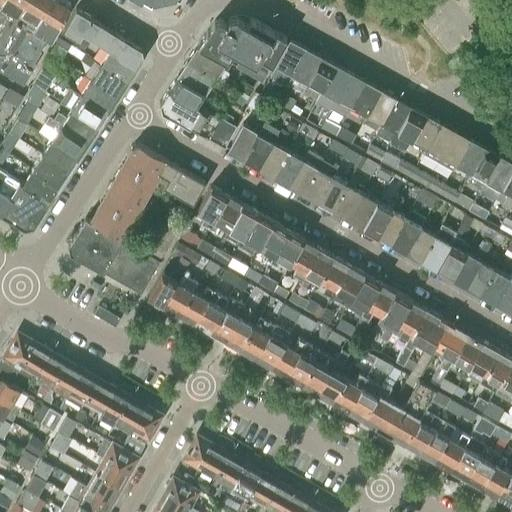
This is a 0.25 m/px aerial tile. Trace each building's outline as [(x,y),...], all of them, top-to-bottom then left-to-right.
[(0,0),(0,39),(15,15),(23,0),(0,0)] [(0,39),(0,69),(4,72),(17,51),(47,0),(23,0),(15,15),(0,39)] [(47,0),(17,51),(4,72),(22,83),(35,62),(32,60),(41,46),(39,46),(46,34),(50,37),(70,3),(64,0),(47,0)] [(141,47),(93,17),(76,7),(64,27),(65,28),(61,33),(84,48),(87,43),(88,44),(92,38),(109,49),(110,47),(137,65),(143,55),(141,47)] [(213,19),(197,44),(225,60),(227,61),(234,48),(255,60),(259,54),(262,56),(258,63),(268,69),(286,36),(242,12),(240,17),(235,14),(229,15),(226,21),(220,17),(213,19)] [(305,47),(290,38),(276,63),(283,67),(275,82),(283,86),(305,47)] [(197,44),(187,59),(215,75),(225,60),(197,44)] [(109,49),(100,62),(127,80),(137,65),(110,47),(109,49)] [(286,81),(301,89),(320,55),(305,47),(286,81)] [(302,91),(316,99),(335,63),(320,55),(301,89),(302,90),(302,91)] [(235,65),(261,79),(266,71),(240,56),(235,65)] [(187,59),(178,74),(206,90),(215,75),(187,59)] [(100,62),(90,77),(117,95),(127,80),(100,62)] [(324,117),(330,106),(350,71),(335,63),(316,99),(315,101),(323,106),(318,114),(319,115),(314,123),(319,126),(320,126),(324,117)] [(345,114),(350,104),(364,80),(350,71),(330,106),(345,114)] [(178,74),(168,89),(196,105),(196,104),(206,90),(178,74)] [(90,77),(80,92),(107,110),(117,95),(90,77)] [(350,104),(365,113),(379,88),(364,80),(350,104)] [(46,91),(33,83),(27,92),(30,94),(28,99),(37,105),(46,91)] [(24,95),(8,87),(8,88),(0,101),(0,106),(8,111),(13,102),(18,105),(24,95)] [(394,96),(379,88),(365,113),(367,114),(363,121),(377,128),(394,96)] [(168,89),(159,101),(161,109),(171,115),(207,136),(214,125),(213,125),(218,117),(196,104),(196,105),(168,89)] [(80,92),(71,107),(97,125),(107,110),(80,92)] [(296,99),(285,93),(279,104),(291,109),(294,103),(296,99)] [(375,132),(390,141),(409,104),(394,96),(377,128),(375,132)] [(37,105),(28,99),(18,115),(28,121),(37,105)] [(302,108),(294,103),(291,109),(299,114),(302,108)] [(404,149),(410,138),(424,112),(409,104),(390,141),(390,142),(404,149)] [(58,110),(53,117),(87,140),(97,125),(71,107),(65,115),(58,110)] [(410,138),(425,146),(438,121),(424,112),(410,138)] [(28,121),(18,115),(9,131),(19,137),(28,122),(28,121)] [(56,129),(51,137),(78,154),(87,140),(53,117),(49,115),(44,122),(56,129)] [(214,125),(207,136),(224,145),(236,124),(219,115),(218,117),(213,125),(214,125)] [(340,125),(324,117),(320,126),(335,134),(340,125)] [(318,129),(303,121),(303,122),(298,129),(313,138),(317,130),(318,129)] [(421,152),(436,160),(453,129),(438,121),(425,146),(421,152)] [(228,147),(243,156),(257,132),(242,123),(228,147)] [(257,132),(243,156),(258,164),(279,129),(271,125),(265,136),(257,132)] [(355,133),(340,125),(335,134),(350,141),(355,133)] [(279,129),(258,164),(273,173),(287,148),(281,145),(288,132),(280,127),(279,129)] [(451,168),(454,162),(468,137),(453,129),(436,160),(451,168)] [(19,137),(9,131),(0,144),(0,145),(9,152),(19,137)] [(51,137),(41,152),(68,170),(78,154),(51,137)] [(347,146),(332,137),(331,138),(327,146),(342,154),(347,146)] [(454,162),(469,170),(483,145),(468,137),(454,162)] [(132,144),(122,160),(154,178),(158,171),(165,158),(137,142),(132,144)] [(385,150),(370,142),(366,150),(380,158),(385,150)] [(9,152),(0,145),(0,159),(2,161),(9,152)] [(478,189),(484,179),(498,153),(483,145),(469,170),(464,179),(476,185),(474,187),(478,189)] [(362,154),(347,146),(342,154),(357,163),(362,154)] [(273,173),(288,181),(302,157),(287,148),(273,173)] [(288,181),(302,190),(321,156),(307,148),(302,157),(288,181)] [(399,158),(385,150),(380,158),(380,159),(394,167),(399,158)] [(41,152),(31,167),(58,185),(68,170),(41,152)] [(493,197),(499,187),(511,162),(511,161),(498,153),(484,179),(478,189),(493,197)] [(377,162),(362,154),(357,163),(356,166),(370,174),(377,162)] [(331,174),(336,165),(337,163),(334,161),(333,163),(321,156),(302,190),(317,198),(331,174)] [(165,158),(158,171),(154,178),(154,179),(192,201),(203,180),(165,158)] [(414,166),(399,158),(394,167),(410,175),(414,166)] [(122,160),(112,180),(143,198),(154,179),(154,178),(122,160)] [(508,206),(511,198),(511,162),(499,187),(508,192),(502,203),(508,206)] [(429,174),(414,166),(410,175),(424,183),(429,174)] [(0,167),(0,210),(24,225),(32,223),(48,199),(19,180),(0,167)] [(19,180),(48,199),(58,185),(31,167),(21,181),(19,180)] [(317,198),(332,207),(346,182),(331,174),(317,198)] [(346,182),(332,207),(347,215),(361,191),(353,186),(357,178),(350,174),(346,182)] [(444,183),(429,174),(424,183),(439,191),(444,183)] [(112,180),(101,199),(132,217),(143,198),(112,180)] [(459,191),(444,183),(439,191),(454,200),(459,192),(459,191)] [(200,221),(208,226),(226,193),(211,184),(197,208),(205,213),(200,221)] [(436,196),(422,187),(417,196),(432,204),(436,196)] [(347,215),(361,224),(375,199),(361,191),(347,215)] [(473,200),(459,192),(454,200),(468,208),(472,201),(473,200)] [(219,221),(228,226),(242,202),(226,193),(208,226),(215,230),(219,221)] [(132,217),(101,199),(90,219),(121,237),(132,217)] [(361,224),(376,232),(390,207),(375,199),(361,224)] [(405,216),(397,211),(402,202),(396,199),(391,208),(390,207),(376,232),(391,241),(405,216)] [(488,209),(472,201),(468,208),(484,217),(488,209)] [(242,202),(228,226),(223,234),(239,243),(257,210),(242,202)] [(405,249),(419,224),(424,216),(409,208),(405,216),(391,241),(405,249)] [(239,243),(246,248),(254,252),(258,244),(272,219),(257,210),(239,243)] [(472,217),(466,213),(458,226),(465,230),(468,224),(472,217)] [(85,216),(74,232),(66,244),(67,245),(69,250),(68,251),(119,279),(118,280),(140,292),(158,260),(85,216)] [(482,221),(473,216),(472,217),(468,224),(477,229),(482,221)] [(511,220),(505,216),(499,226),(511,233),(511,220)] [(262,257),(269,261),(288,228),(272,219),(258,244),(266,248),(262,257)] [(497,230),(482,221),(477,229),(492,237),(496,230),(497,230)] [(434,233),(420,257),(435,266),(454,233),(455,231),(441,222),(435,233),(434,233)] [(162,223),(159,229),(166,233),(170,227),(162,223)] [(405,249),(420,257),(434,233),(419,224),(405,249)] [(166,233),(166,234),(171,237),(175,230),(170,227),(166,233)] [(198,233),(186,227),(181,236),(192,242),(192,241),(197,244),(200,237),(197,235),(198,233)] [(281,257),(289,261),(303,237),(288,228),(269,261),(277,265),(281,257)] [(156,234),(163,238),(166,234),(166,233),(159,229),(156,234)] [(504,234),(496,230),(492,237),(500,242),(504,234)] [(450,275),(464,250),(469,242),(454,233),(435,266),(450,275)] [(153,240),(160,244),(162,241),(163,238),(156,234),(153,240)] [(162,241),(167,244),(171,237),(166,234),(163,238),(162,241)] [(293,274),(300,278),(319,245),(303,237),(289,261),(297,266),(293,274)] [(217,247),(201,238),(196,246),(212,255),(217,247)] [(465,283),(479,258),(488,241),(485,239),(474,255),(464,250),(450,275),(465,283)] [(160,244),(153,240),(149,245),(157,250),(158,248),(160,244)] [(158,248),(163,251),(167,244),(162,241),(160,244),(158,248)] [(201,254),(177,241),(172,250),(196,264),(201,254)] [(493,266),(486,262),(488,258),(490,259),(497,246),(488,241),(479,258),(465,283),(479,292),(493,266)] [(157,250),(149,245),(146,251),(153,256),(157,250)] [(319,245),(300,278),(297,282),(305,286),(307,282),(312,274),(320,279),(334,254),(319,245)] [(232,255),(217,247),(212,255),(227,264),(232,255)] [(153,256),(159,259),(163,251),(158,248),(157,250),(153,256)] [(323,292),(330,296),(349,263),(334,254),(320,279),(328,283),(323,292)] [(248,265),(232,255),(227,264),(244,273),(248,265)] [(218,264),(209,258),(204,268),(214,273),(218,264)] [(330,296),(338,300),(345,304),(350,296),(364,272),(349,263),(330,296)] [(262,273),(248,265),(244,273),(258,281),(262,273)] [(479,292),(494,300),(508,275),(493,266),(479,292)] [(181,272),(163,305),(178,313),(192,289),(197,281),(188,275),(191,270),(184,267),(181,272)] [(147,296),(163,305),(181,272),(175,268),(170,276),(161,271),(147,296)] [(508,275),(494,300),(509,309),(511,303),(511,271),(510,276),(508,275)] [(364,272),(350,296),(345,304),(360,313),(379,280),(364,272)] [(278,281),(262,273),(258,281),(273,290),(277,283),(278,281)] [(101,284),(92,279),(90,284),(98,289),(101,284)] [(360,313),(361,313),(355,324),(350,334),(349,335),(356,338),(368,317),(373,309),(381,313),(395,289),(379,280),(360,313)] [(292,292),(277,283),(273,290),(288,299),(292,292)] [(178,313),(194,322),(212,290),(205,285),(200,293),(192,289),(178,313)] [(387,339),(410,298),(395,289),(381,313),(376,322),(384,326),(379,335),(387,339)] [(209,331),(223,306),(227,298),(212,290),(194,322),(209,331)] [(308,299),(293,290),(292,292),(288,299),(303,307),(308,299)] [(224,340),(243,307),(245,304),(229,295),(227,298),(223,306),(209,331),(224,340)] [(398,335),(406,339),(411,331),(425,307),(410,298),(387,339),(394,343),(398,335)] [(281,312),(296,320),(301,312),(285,304),(281,312)] [(93,313),(101,317),(106,309),(98,305),(93,313)] [(224,340),(239,348),(253,324),(246,319),(250,311),(243,307),(224,340)] [(406,339),(403,344),(395,359),(411,369),(416,361),(407,356),(417,338),(430,345),(446,318),(425,307),(411,331),(406,339)] [(106,309),(101,317),(114,325),(119,317),(106,309)] [(316,321),(301,312),(296,320),(311,329),(316,321)] [(274,324),(266,320),(258,316),(253,324),(239,348),(255,357),(274,324)] [(350,334),(355,324),(340,316),(335,326),(350,334)] [(444,353),(438,364),(429,380),(436,384),(441,375),(446,368),(453,355),(452,355),(466,330),(446,318),(430,345),(444,353)] [(270,366),(284,341),(289,333),(274,324),(255,357),(270,366)] [(332,329),(321,324),(318,329),(319,334),(327,339),(328,335),(332,329)] [(343,336),(332,329),(328,335),(340,342),(343,336)] [(456,368),(463,372),(482,339),(466,330),(452,355),(453,355),(461,359),(456,368)] [(14,333),(0,358),(0,376),(9,382),(20,363),(19,363),(33,340),(20,332),(14,333)] [(286,375),(304,342),(308,336),(300,332),(297,338),(292,346),(284,341),(270,366),(286,375)] [(463,372),(471,376),(478,380),(483,372),(497,348),(482,339),(463,372)] [(20,363),(9,382),(19,387),(25,377),(29,379),(30,377),(32,378),(35,372),(49,349),(33,340),(19,363),(20,363)] [(301,383),(315,359),(319,351),(304,342),(286,375),(301,383)] [(377,356),(361,347),(358,353),(373,363),(377,356)] [(511,356),(497,348),(483,372),(478,380),(494,389),(511,357),(511,356)] [(49,349),(35,372),(44,377),(39,385),(47,389),(51,382),(65,358),(49,349)] [(334,359),(327,355),(319,351),(315,359),(301,383),(316,392),(334,359)] [(337,372),(342,364),(346,356),(339,351),(334,359),(316,392),(331,401),(345,376),(337,372)] [(392,364),(377,356),(373,363),(372,364),(387,372),(392,364)] [(511,357),(494,389),(501,393),(509,398),(511,392),(511,357)] [(53,388),(59,386),(67,391),(81,367),(65,358),(51,382),(47,389),(47,390),(47,391),(51,393),(53,388)] [(385,395),(391,384),(400,369),(392,364),(387,372),(383,380),(380,385),(375,393),(362,418),(378,427),(383,430),(398,403),(385,395)] [(80,406),(83,400),(97,376),(81,367),(67,391),(68,391),(64,397),(80,406)] [(331,401),(347,409),(365,377),(358,373),(353,380),(345,376),(331,401)] [(457,384),(441,375),(436,384),(451,392),(457,384)] [(0,376),(0,396),(18,407),(27,392),(19,387),(9,382),(0,376)] [(112,385),(97,376),(83,400),(99,409),(112,385)] [(362,418),(375,393),(380,385),(365,377),(347,409),(362,418)] [(388,433),(403,442),(423,407),(429,396),(434,388),(418,379),(403,406),(398,403),(383,430),(388,433)] [(129,394),(112,385),(99,409),(115,418),(129,394)] [(465,389),(457,385),(453,392),(461,396),(465,389)] [(449,397),(434,388),(429,396),(445,405),(449,398),(449,397)] [(47,391),(46,390),(42,397),(49,401),(52,397),(51,393),(47,391)] [(122,442),(131,427),(145,404),(129,394),(115,418),(106,434),(122,442)] [(482,410),(488,400),(478,395),(472,404),(482,410)] [(0,396),(0,415),(10,422),(18,407),(0,396)] [(464,405),(449,398),(445,405),(445,406),(459,414),(459,413),(464,405)] [(498,419),(503,409),(488,400),(482,410),(498,419)] [(145,404),(131,427),(122,442),(139,452),(144,443),(135,438),(139,432),(148,437),(161,413),(145,404)] [(477,412),(464,405),(459,413),(470,419),(472,416),(474,417),(477,412)] [(61,413),(51,406),(41,421),(52,428),(61,413)] [(418,451),(437,418),(438,415),(423,407),(403,442),(418,451)] [(511,422),(511,413),(503,409),(498,419),(510,426),(511,422)] [(481,431),(483,429),(490,433),(495,423),(480,414),(473,426),(481,431)] [(0,415),(0,434),(2,436),(10,422),(0,415)] [(76,421),(66,415),(58,429),(68,435),(76,421)] [(438,415),(437,418),(418,451),(433,459),(453,427),(454,424),(438,415)] [(433,459),(449,468),(468,436),(453,427),(433,459)] [(478,452),(464,477),(480,486),(504,444),(510,433),(505,430),(501,437),(498,436),(491,449),(483,444),(478,452)] [(190,481),(199,466),(212,442),(196,433),(183,457),(195,463),(192,469),(185,465),(180,475),(190,481)] [(464,477),(478,452),(483,444),(468,436),(449,468),(464,477)] [(137,456),(112,441),(104,437),(95,451),(103,456),(128,470),(137,456)] [(199,466),(215,475),(228,451),(212,442),(199,466)] [(504,444),(480,486),(495,494),(509,470),(501,466),(511,448),(504,444)] [(222,500),(231,484),(244,461),(228,451),(215,475),(222,479),(213,495),(222,500)] [(103,456),(95,470),(120,485),(128,470),(103,456)] [(50,464),(41,459),(33,472),(44,479),(52,465),(50,464)] [(244,461),(231,484),(247,493),(260,470),(244,461)] [(510,503),(511,500),(511,464),(509,470),(495,494),(510,503)] [(95,470),(86,485),(112,499),(120,485),(95,470)] [(247,493),(263,503),(276,479),(260,470),(247,493)] [(44,479),(34,473),(25,487),(36,493),(44,479)] [(172,475),(164,490),(188,504),(197,489),(172,475)] [(68,494),(78,499),(99,511),(104,511),(112,499),(86,485),(76,479),(68,494)] [(263,503),(279,511),(292,488),(276,479),(263,503)] [(36,493),(25,487),(16,502),(29,510),(38,494),(36,493)] [(279,511),(299,511),(308,497),(292,488),(279,511)] [(155,504),(168,511),(199,511),(200,511),(188,504),(164,490),(155,504)] [(59,508),(66,511),(99,511),(78,499),(68,494),(59,508)] [(229,495),(226,502),(238,509),(242,501),(232,495),(231,496),(229,495)] [(299,511),(320,511),(324,506),(308,497),(299,511)]
